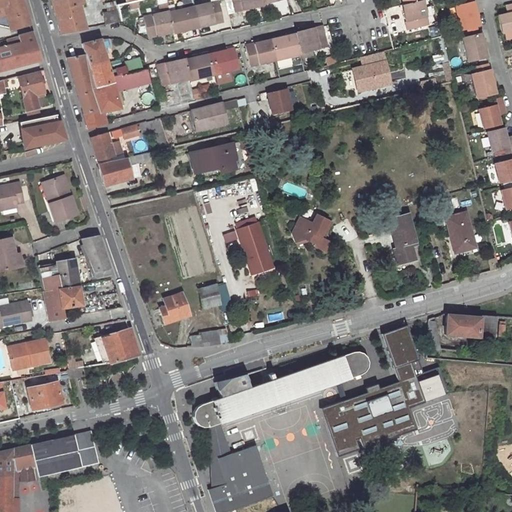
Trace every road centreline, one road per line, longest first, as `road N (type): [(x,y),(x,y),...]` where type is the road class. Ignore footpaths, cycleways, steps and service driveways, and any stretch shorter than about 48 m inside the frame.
road 1 (unclassified): [(160,388),(265,348),(511,278)]
road 2 (residential): [(49,45),(106,31),(156,54),(362,5)]
road 3 (unknown): [(323,70),(112,126),(80,149)]
road 4 (unclassified): [(160,388),(104,222)]
road 5 (unclassified): [(160,388),(140,400),(0,433)]
road 6 (unclassified): [(200,511),(160,388)]
